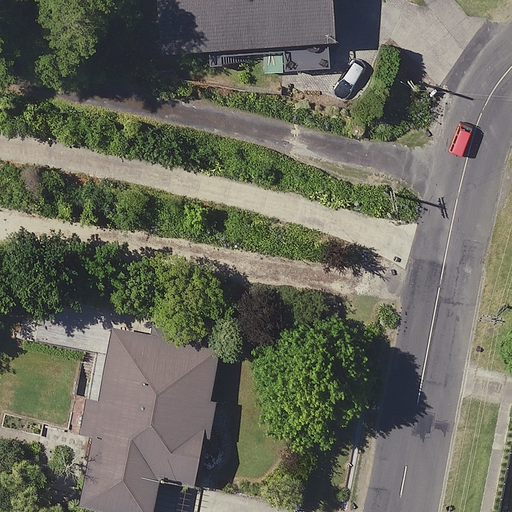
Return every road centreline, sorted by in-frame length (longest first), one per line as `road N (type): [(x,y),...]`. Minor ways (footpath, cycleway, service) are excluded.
road 1 (unknown): [(458,198),(0,136)]
road 2 (residential): [(511,73),(484,113),(458,198),(397,511)]
road 3 (unknown): [(437,308),(102,257),(0,232)]
road 4 (unknown): [(484,113),(325,0)]
